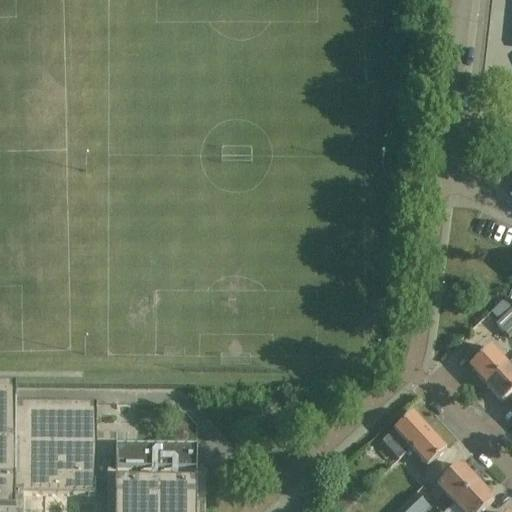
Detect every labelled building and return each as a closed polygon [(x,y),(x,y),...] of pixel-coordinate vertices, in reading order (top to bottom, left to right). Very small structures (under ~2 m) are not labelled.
[(511,335),(511,310),(496,326),(509,339),(511,335)] [(486,386),(508,366),(491,348),(470,368),(486,386)] [(511,361),(508,366),(486,386),(503,403),(511,394),(511,361)] [(16,388),(0,388),(0,511),(23,511),(23,497),(96,498),(96,483),(115,483),(114,511),(196,511),(197,451),(116,451),(116,437),(96,437),(97,405),(16,404),(16,397),(16,388)] [(410,451),(411,451),(430,434),(413,415),(382,444),(399,461),(410,451)] [(447,452),(430,434),(411,451),(428,469),(447,452)] [(444,494),(455,506),(477,484),(460,467),(430,496),(436,502),(444,494)] [(390,491),(400,482),(389,469),(379,477),(390,491)] [(410,477),(393,491),(401,502),(419,488),(410,477)] [(483,511),(494,502),(477,484),(455,506),(461,511),(483,511)] [(343,493),(332,504),(339,511),(342,511),(352,503),(343,493)] [(424,511),(428,508),(416,495),(398,511),(424,511)]
